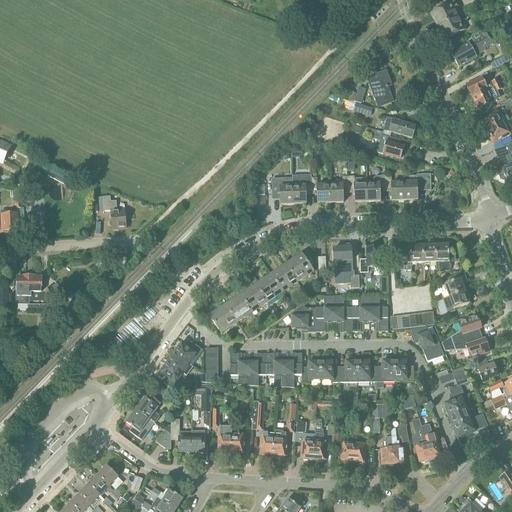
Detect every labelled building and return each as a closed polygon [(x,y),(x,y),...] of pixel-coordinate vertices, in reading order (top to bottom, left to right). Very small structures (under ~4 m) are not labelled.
[(440,26),(458,17),(455,10),(460,7),(456,0),(447,0),(444,2),(446,6),(431,14),(434,20),(437,19),(440,26)] [(462,25),(458,17),(440,26),(444,33),(441,35),(444,41),(467,30),(464,24),(462,25)] [(468,46),(451,54),(459,68),(476,58),(476,57),(486,52),(485,50),(496,44),(488,29),(480,33),(471,38),(474,42),(468,46)] [(491,65),(493,70),(511,60),(509,55),(491,65)] [(368,79),(378,108),(394,102),(388,87),(391,86),(386,72),(368,79)] [(503,77),(497,80),(489,84),(485,76),(487,75),(487,74),(479,78),(480,80),(466,86),(472,98),(487,91),(494,88),(500,85),(505,82),(503,77)] [(346,99),(348,100),(362,104),(365,91),(359,89),(357,95),(354,94),(351,93),(346,99)] [(493,103),(487,91),(472,98),(478,111),(493,103)] [(506,110),(511,106),(511,102),(511,100),(503,104),(506,110)] [(353,113),(370,117),(373,109),(356,104),(353,113)] [(496,112),(497,113),(482,121),(489,132),(508,122),(507,122),(510,121),(503,109),(496,112)] [(364,128),(364,130),(390,138),(391,134),(412,140),(416,127),(387,119),(383,133),(364,128)] [(511,129),(508,122),(489,132),(492,138),(490,138),(494,144),(500,141),(501,142),(511,135),(511,134),(511,129)] [(390,138),(364,130),(363,130),(361,136),(371,139),(371,140),(377,142),(374,153),(383,156),(400,160),(404,148),(398,146),(400,141),(390,138)] [(0,163),(2,165),(4,160),(9,150),(10,147),(5,144),(0,141),(0,163)] [(509,146),(496,150),(494,150),(497,160),(511,155),(511,152),(509,146)] [(511,160),(496,167),(500,180),(504,182),(507,181),(509,187),(511,185),(511,160)] [(404,184),(405,202),(417,201),(417,189),(422,189),(422,192),(431,192),(430,175),(416,176),(416,177),(410,178),(410,183),(404,184)] [(367,185),(368,203),(380,202),(380,191),(386,190),(385,177),(379,177),(375,177),(373,179),(374,185),(367,185)] [(392,202),(405,202),(404,184),(391,184),(391,177),(385,177),(386,190),(391,190),(392,202)] [(333,204),(343,204),(343,192),(349,192),(348,178),(342,178),(342,181),(336,181),(336,186),(330,186),(330,204),(333,204)] [(354,203),(368,203),(367,185),(354,185),(354,178),(348,178),(349,192),(354,192),(354,203)] [(294,187),(293,187),(293,179),(271,180),(272,201),(280,200),(281,206),(294,206),(294,205),(294,187)] [(294,187),(294,205),(306,205),(305,193),(312,193),(312,179),(305,180),(305,181),(299,181),(299,187),(294,187)] [(330,204),(330,186),(317,187),(317,179),(312,179),(312,193),(317,193),(318,204),(330,204)] [(254,207),(257,207),(266,207),(265,196),(255,197),(254,197),(254,207)] [(112,212),(113,230),(126,229),(124,211),(117,212),(116,202),(111,202),(111,198),(103,198),(104,213),(112,212)] [(10,216),(10,211),(1,211),(2,232),(17,231),(17,215),(10,216)] [(423,246),(410,247),(411,272),(412,272),(412,264),(423,263),(423,246)] [(423,246),(423,263),(423,266),(425,266),(425,263),(435,263),(436,263),(436,246),(423,246)] [(451,265),(449,265),(449,263),(449,246),(436,246),(436,263),(435,263),(436,266),(436,271),(440,271),(440,273),(449,273),(449,270),(451,270),(451,265)] [(404,272),(411,272),(410,247),(397,247),(397,252),(394,252),(394,263),(397,263),(397,264),(403,264),(404,267),(404,272)] [(352,270),(351,248),(334,249),(334,262),(337,262),(338,267),(344,267),(344,278),(339,278),(339,285),(350,284),(350,290),(359,289),(359,277),(352,277),(351,270),(352,270)] [(381,248),(366,248),(367,261),(360,261),(361,274),(368,273),(368,268),(381,268),(381,248)] [(288,289),(306,277),(304,274),(311,270),(302,257),(295,262),(294,261),(278,271),(280,273),(264,284),(262,282),(248,292),(249,293),(233,304),(232,302),(217,312),(219,314),(210,320),(219,332),(225,328),(226,331),(244,318),(243,316),(256,307),(257,310),(275,298),(273,296),(287,287),(288,289)] [(465,292),(462,284),(465,283),(463,276),(456,279),(457,281),(442,286),(442,288),(445,287),(449,297),(465,292)] [(29,277),(17,277),(16,305),(29,306),(29,302),(29,277)] [(29,277),(29,302),(49,302),(51,301),(58,297),(57,296),(52,288),(52,287),(43,292),(44,293),(41,293),(41,277),(29,277)] [(306,300),(310,298),(303,288),(299,290),(306,300)] [(67,309),(68,310),(85,299),(85,298),(80,291),(80,290),(62,301),(62,302),(63,302),(68,309),(67,309)] [(449,297),(443,299),(448,314),(454,312),(454,310),(469,304),(465,292),(449,297)] [(324,309),(316,309),(316,333),(326,333),(325,323),(334,323),(334,297),(324,297),(324,309)] [(344,297),(334,297),(334,323),(343,323),(343,333),(352,333),(352,309),(344,309),(344,297)] [(360,309),(352,309),(352,333),(361,333),(361,323),(370,323),(370,297),(360,297),(360,309)] [(370,297),(370,323),(379,323),(379,333),(388,333),(388,309),(380,309),(380,297),(370,297)] [(316,333),(316,309),(306,310),(303,306),(288,317),(292,323),(292,330),(301,330),(301,332),(308,332),(308,334),(316,333)] [(276,321),(280,318),(274,308),(269,311),(276,321)] [(427,313),(428,327),(435,326),(433,313),(427,313)] [(453,345),(480,336),(478,330),(481,328),(480,325),(479,326),(479,323),(480,322),(478,318),(477,317),(468,320),(467,318),(461,321),(461,322),(458,323),(461,331),(451,338),(453,345)] [(427,328),(411,330),(416,344),(420,343),(427,363),(444,357),(436,335),(431,337),(427,328)] [(243,329),(239,332),(245,342),(250,339),(243,329)] [(482,342),(480,336),(453,345),(455,352),(468,351),(470,358),(489,352),(489,350),(488,346),(487,347),(486,344),(486,343),(485,341),(482,342)] [(182,344),(174,354),(192,366),(203,351),(191,343),(188,348),(182,344)] [(32,349),(19,349),(19,362),(32,362),(32,349)] [(174,354),(167,364),(183,375),(189,365),(192,367),(192,366),(174,354)] [(249,387),(248,365),(239,365),(239,355),(230,356),(230,377),(238,377),(239,387),(249,387)] [(257,365),(248,365),(249,387),(258,387),(258,377),(266,377),(266,355),(257,355),(257,365)] [(275,355),(266,355),(266,377),(274,377),(274,388),(284,388),(284,365),(275,365),(275,355)] [(293,364),(284,365),(284,388),(294,389),(294,376),(302,376),(302,384),(302,370),(302,355),(293,355),(293,364)] [(395,383),(395,361),(382,362),(382,369),(376,369),(376,383),(395,383)] [(407,361),(395,361),(395,383),(414,383),(414,369),(407,369),(407,361)] [(491,361),(477,366),(477,371),(479,371),(483,384),(498,378),(497,376),(500,375),(497,367),(495,368),(494,365),(492,366),(491,361)] [(321,381),(321,362),(309,362),(309,370),(302,370),(302,384),(309,384),(309,381),(321,381)] [(339,384),(339,369),(333,369),(333,362),(321,362),(321,381),(333,381),(333,384),(339,384)] [(358,384),(358,362),(345,362),(346,369),(339,369),(339,384),(358,384)] [(370,362),(358,362),(358,384),(376,383),(376,369),(370,369),(370,362)] [(183,375),(167,364),(160,374),(166,378),(162,383),(174,391),(178,386),(176,384),(183,375)] [(455,381),(466,376),(464,370),(452,374),(455,381)] [(439,380),(447,376),(449,376),(447,371),(437,375),(439,380)] [(469,383),(466,376),(455,381),(458,387),(460,386),(469,383)] [(491,394),(504,387),(501,382),(489,388),(491,394)] [(511,397),(511,396),(511,382),(506,385),(508,389),(503,391),(507,399),(511,397)] [(160,385),(148,402),(144,399),(136,410),(155,424),(158,420),(157,420),(158,419),(159,418),(158,417),(158,416),(155,414),(158,409),(157,409),(160,405),(157,403),(162,396),(171,403),(171,395),(160,385)] [(449,391),(451,395),(449,396),(451,402),(444,405),(449,416),(466,410),(462,398),(465,397),(462,391),(460,386),(458,387),(449,391)] [(196,396),(201,396),(201,414),(211,414),(211,388),(196,388),(196,396)] [(420,398),(415,399),(418,407),(428,405),(425,396),(420,398)] [(511,396),(511,397),(507,399),(504,400),(498,403),(496,399),(490,401),(491,402),(493,407),(494,410),(495,410),(495,411),(506,406),(506,405),(506,404),(508,404),(508,405),(511,412),(511,411),(511,396)] [(403,403),(404,409),(415,407),(414,400),(403,403)] [(389,401),(372,404),(372,406),(374,434),(380,434),(379,420),(390,419),(389,405),(389,401)] [(253,422),(253,430),(253,431),(263,431),(264,403),(254,402),(253,422)] [(491,402),(488,403),(488,402),(481,405),(484,411),(493,407),(491,402)] [(290,406),(288,421),(295,422),(297,406),(290,406)] [(155,424),(136,410),(126,423),(131,427),(132,428),(129,432),(142,442),(155,424)] [(466,410),(449,416),(453,427),(471,421),(471,420),(466,410)] [(471,421),(453,427),(461,447),(472,443),(468,435),(488,427),(483,415),(471,420),(471,421)] [(325,461),(326,454),(331,449),(328,445),(328,443),(326,443),(323,440),(324,435),(323,435),(323,431),(322,429),(322,425),(322,421),(321,421),(321,420),(317,420),(317,421),(316,421),(316,424),(315,428),(315,433),(315,436),(314,444),(315,444),(314,461),(316,461),(318,463),(322,464),(323,461),(325,461)] [(423,433),(421,427),(419,420),(414,421),(421,447),(415,448),(419,463),(431,460),(424,433),(423,433)] [(170,435),(170,439),(179,439),(178,453),(192,454),(192,432),(192,433),(180,433),(180,421),(170,421),(170,427),(170,435)] [(253,430),(253,422),(243,421),(243,430),(253,430)] [(360,426),(352,425),(351,436),(359,436),(360,426)] [(400,426),(402,443),(409,442),(406,425),(400,426)] [(424,433),(431,460),(443,457),(438,442),(433,443),(429,426),(421,427),(423,433),(424,433)] [(219,428),(219,435),(218,435),(218,454),(224,454),(224,456),(231,456),(231,435),(231,428),(219,428)] [(404,448),(399,449),(399,442),(396,442),(395,429),(390,430),(391,438),(394,465),(406,464),(404,448)] [(170,435),(164,431),(155,443),(166,451),(170,451),(170,439),(170,435)] [(204,433),(192,432),(192,454),(204,454),(204,439),(204,433)] [(275,432),(275,435),(273,459),(280,459),(280,457),(286,458),(287,435),(283,435),(283,432),(275,432)] [(303,434),(297,433),(295,433),(294,443),(302,443),(301,460),(302,460),(304,462),(308,463),(310,460),(314,461),(315,444),(314,444),(315,436),(303,435),(303,434)] [(273,459),(274,438),(267,437),(268,434),(262,434),(260,456),(266,456),(265,458),(273,459)] [(231,435),(231,456),(238,456),(238,454),(244,455),(244,435),(231,435)] [(394,465),(391,438),(385,439),(386,450),(380,450),(382,466),(394,465)] [(353,463),(354,446),(342,445),(341,462),(343,462),(344,465),(348,465),(350,463),(353,463)] [(354,446),(353,463),(357,463),(358,466),(362,466),(364,464),(365,464),(366,447),(354,446)] [(98,475),(109,487),(119,477),(107,466),(98,475)] [(511,475),(510,473),(500,480),(508,491),(505,493),(510,500),(511,498),(511,475)] [(98,475),(88,485),(100,496),(109,487),(98,475)] [(138,492),(142,479),(136,477),(132,490),(138,492)] [(88,485),(79,494),(91,506),(100,496),(88,485)] [(116,489),(114,491),(111,493),(117,499),(121,495),(116,489)] [(165,496),(160,492),(154,489),(151,493),(176,510),(183,500),(169,490),(165,496)] [(155,501),(151,507),(144,503),(143,505),(142,508),(148,511),(150,509),(155,511),(174,511),(176,510),(151,493),(149,497),(155,501)] [(79,494),(70,503),(79,511),(84,511),(86,511),(87,511),(93,511),(95,510),(91,506),(79,494)] [(131,499),(126,494),(122,499),(127,503),(131,499)] [(113,504),(107,498),(102,503),(109,509),(113,504)] [(287,499),(279,510),(282,511),(298,511),(304,504),(297,499),(294,504),(287,499)] [(477,500),(473,504),(469,500),(460,508),(463,511),(481,511),(485,508),(477,500)] [(142,505),(135,501),(130,506),(138,511),(142,505)] [(79,511),(70,503),(61,511),(79,511)]
